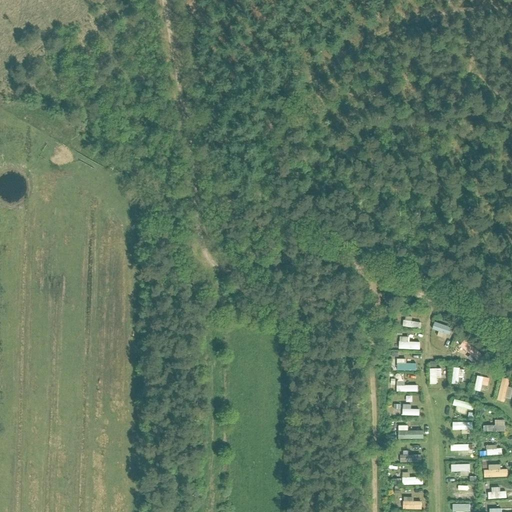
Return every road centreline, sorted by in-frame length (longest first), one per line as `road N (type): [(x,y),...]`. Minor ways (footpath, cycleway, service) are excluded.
road 1 (track): [(281,257),(256,198),(255,166),(274,119),(293,97),(336,59),(392,27),(459,8),(511,7)]
road 2 (track): [(207,260),(138,236),(135,511)]
road 3 (track): [(162,0),(196,229),(217,266)]
road 4 (track): [(376,511),(373,276)]
road 5 (track): [(437,511),(435,429),(423,369),(429,319)]
road 6 (track): [(217,266),(259,269),(305,251),(373,276)]
road 7 (track): [(373,276),(447,307),(511,351)]
